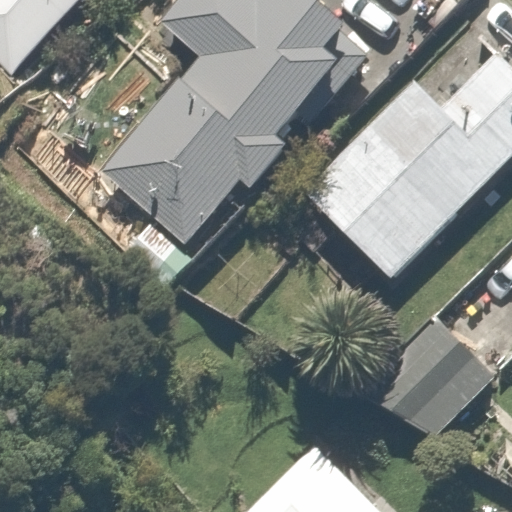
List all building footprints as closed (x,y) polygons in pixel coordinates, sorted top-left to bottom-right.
[(0,0),(0,67),(5,73),(78,0),(0,0)] [(284,0),(170,0),(149,27),(196,64),(102,183),(183,246),(342,45),(284,0)] [(440,111),(411,83),(299,195),(386,283),(511,157),(511,80),(491,60),(440,111)] [(394,303),(340,380),(426,441),(481,364),(394,303)] [(372,511),(303,445),(237,511),(372,511)]
